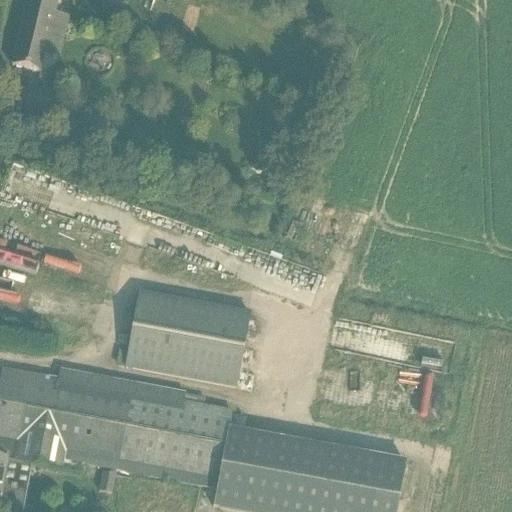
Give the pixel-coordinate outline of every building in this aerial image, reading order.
[(28,0),(13,68),(33,72),(40,74),(44,56),(60,59),(68,19),(53,16),(57,0),(28,0)] [(101,1),(99,8),(81,3),(76,25),(118,35),(125,6),(101,1)] [(31,91),(26,117),(54,123),(61,97),(31,91)] [(124,372),(235,392),(250,316),(137,295),(124,372)] [(0,511),(22,511),(31,467),(61,472),(80,476),(82,466),(116,473),(216,491),(212,509),(226,511),(396,511),(405,467),(404,467),(402,478),(337,466),(225,444),(231,413),(2,372),(0,385),(0,511)] [(98,494),(111,497),(115,477),(102,475),(98,494)]
